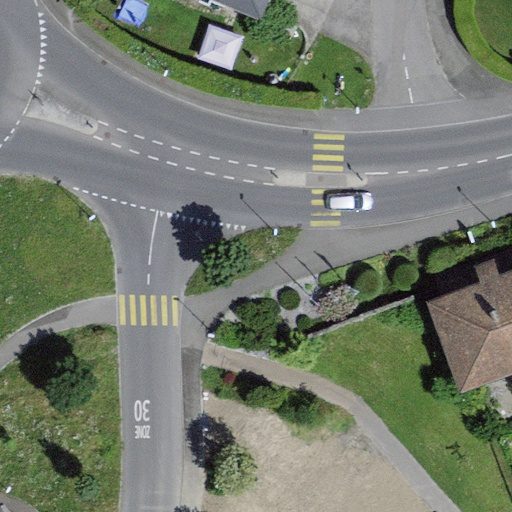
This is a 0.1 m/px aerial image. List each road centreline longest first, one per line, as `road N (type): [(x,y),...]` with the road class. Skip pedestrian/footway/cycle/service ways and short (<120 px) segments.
road 1 (residential): [(165,185),(150,274),(149,511)]
road 2 (secondary): [(165,185),(326,207),(429,171)]
road 3 (secondary): [(429,171),(180,123)]
road 4 (secondary): [(180,123),(67,70),(2,17)]
road 5 (residential): [(429,171),(411,105),(399,0)]
road 6 (secondary): [(0,138),(165,185)]
